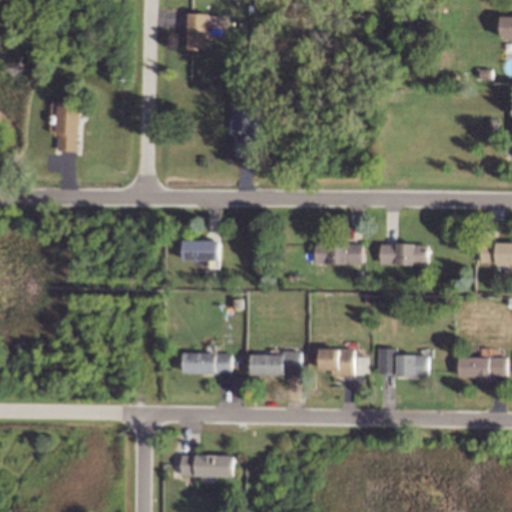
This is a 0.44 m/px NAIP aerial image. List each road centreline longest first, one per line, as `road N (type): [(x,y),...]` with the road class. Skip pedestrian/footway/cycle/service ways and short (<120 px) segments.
road 1 (residential): [(0,409),(511,418)]
road 2 (residential): [(0,194),(511,199)]
road 3 (residential): [(150,0),(148,196)]
